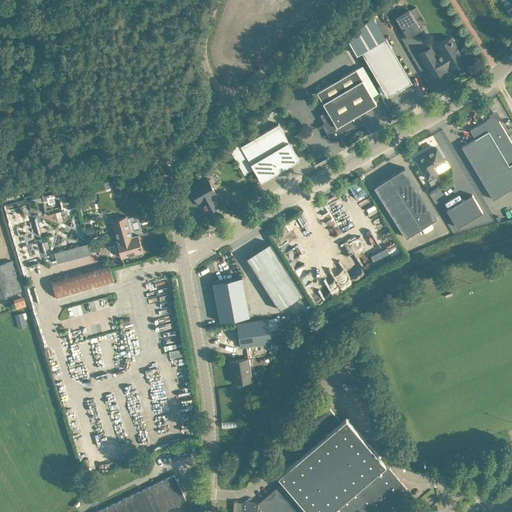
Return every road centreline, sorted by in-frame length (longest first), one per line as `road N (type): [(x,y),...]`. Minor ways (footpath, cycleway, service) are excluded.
road 1 (unclassified): [(182,258),(470,99),(511,65)]
road 2 (residential): [(436,511),(450,498),(440,477),(410,478),(333,392),(251,489),(207,493)]
road 3 (unknown): [(128,277),(49,305),(57,360),(80,398),(139,374),(149,359),(148,337),(134,298)]
road 4 (unclassified): [(207,493),(206,385),(182,258)]
road 5 (unclassified): [(0,192),(163,156)]
road 6 (unclassified): [(230,101),(339,0)]
